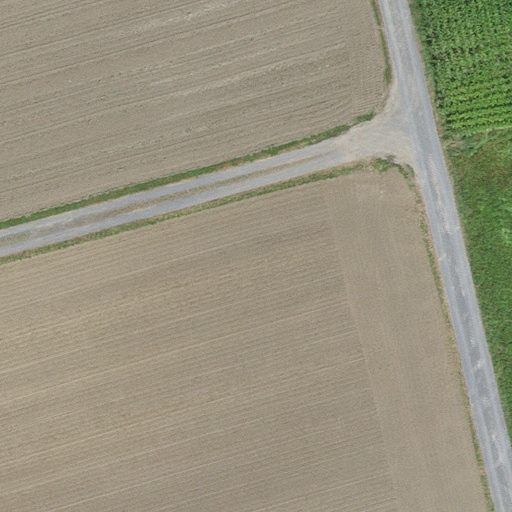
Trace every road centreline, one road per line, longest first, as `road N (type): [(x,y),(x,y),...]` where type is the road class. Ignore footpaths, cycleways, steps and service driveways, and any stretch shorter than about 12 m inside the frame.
road 1 (track): [(396,119),(0,230)]
road 2 (track): [(396,119),(498,511)]
road 3 (track): [(368,0),(396,119)]
